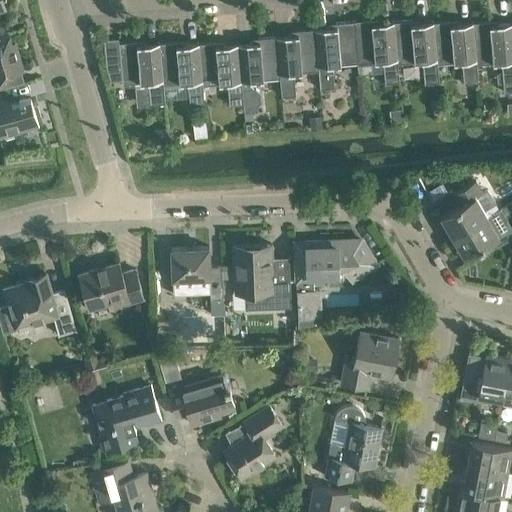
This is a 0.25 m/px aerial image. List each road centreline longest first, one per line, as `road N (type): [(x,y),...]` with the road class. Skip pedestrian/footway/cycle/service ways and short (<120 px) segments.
road 1 (residential): [(116,209),(384,205),(447,303)]
road 2 (residential): [(407,511),(447,303)]
road 3 (residential): [(116,209),(58,8)]
